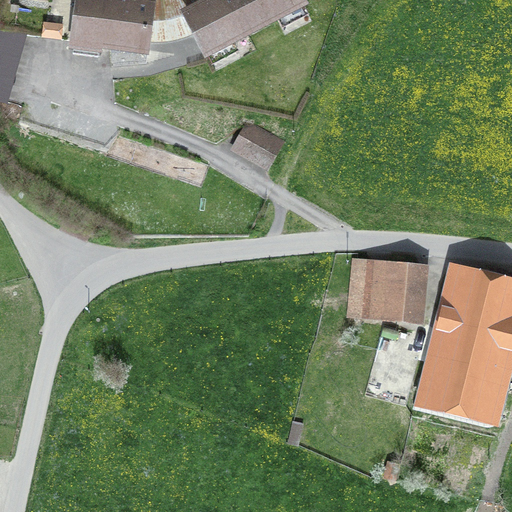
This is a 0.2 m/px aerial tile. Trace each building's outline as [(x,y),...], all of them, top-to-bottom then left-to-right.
[(145,50),(146,37),(171,36),(194,29),(178,0),(154,0),(152,0),(151,5),(115,0),(82,0),(77,41),(145,50)] [(178,0),(194,29),(207,53),(303,3),(301,0),(178,0)] [(249,126),(270,163),(283,151),(265,117),(249,126)] [(357,264),(352,315),(411,321),(416,270),(357,264)] [(426,356),(416,397),(488,415),(509,325),(511,325),(511,288),(494,284),(495,279),(463,272),(460,282),(448,278),(440,310),(453,313),(442,360),(426,356)]
